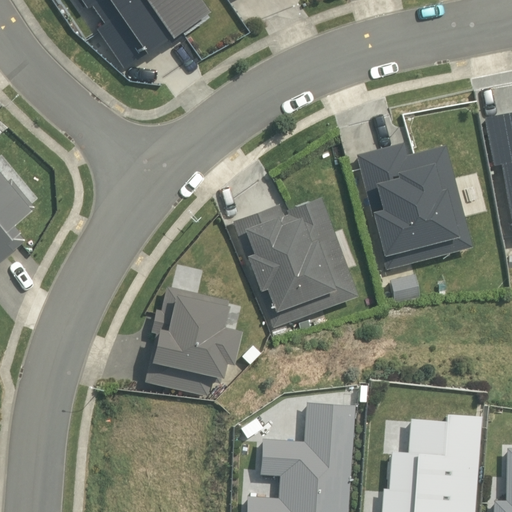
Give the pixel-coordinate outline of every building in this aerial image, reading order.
[(124,70),(209,11),(201,0),(81,0),(88,9),(92,6),(103,24),(96,29),(124,70)] [(492,166),(500,164),(511,222),(511,112),(483,117),(492,166)] [(404,142),(355,154),(386,270),(473,247),(445,145),(407,154),(404,142)] [(0,257),(19,243),(22,240),(14,230),(8,223),(25,209),(30,206),(7,178),(2,181),(0,178),(0,257)] [(279,204),(232,221),(271,328),(359,295),(322,197),(286,210),(287,214),(283,216),(279,204)] [(151,332),(155,333),(153,340),(156,341),(144,382),(207,396),(210,382),(220,385),(225,363),(232,365),(241,330),(223,326),(228,305),(227,305),(228,300),(166,286),(160,309),(156,308),(151,332)] [(347,511),(355,406),(306,402),(304,442),(262,438),(260,474),(278,476),(277,498),(247,496),(245,511),(347,511)] [(473,511),(481,417),(446,414),(446,421),(410,419),(407,452),(391,451),(388,490),(383,490),(380,511),(473,511)] [(511,511),(511,447),(506,447),(505,500),(493,500),(492,511),(511,511)]
